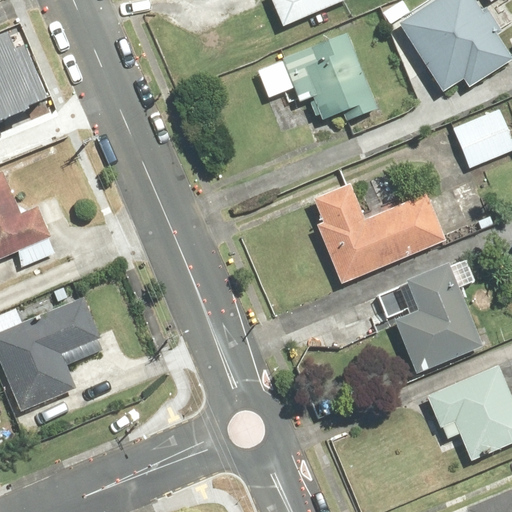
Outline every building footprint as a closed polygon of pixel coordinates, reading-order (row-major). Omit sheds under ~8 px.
[(278,0),(287,21),(337,0),(278,0)] [(430,0),(402,19),(449,90),(473,75),(478,82),(511,59),(511,49),(479,0),(430,0)] [(382,108),(349,27),(288,52),(316,121),(335,113),(340,125),(382,108)] [(10,32),(0,36),(0,94),(10,119),(49,104),(25,43),(16,46),(10,32)] [(0,94),(0,122),(10,119),(0,94)] [(511,132),(502,108),(459,126),(475,165),(511,149),(511,132)] [(0,253),(57,231),(44,200),(24,208),(8,170),(0,173),(0,253)] [(320,219),(347,282),(449,240),(432,199),(371,224),(354,184),(318,199),(325,217),(320,219)] [(487,343),(453,261),(412,279),(423,305),(395,317),(418,372),(487,343)] [(391,288),(370,298),(380,318),(400,308),(391,288)] [(87,294),(0,329),(0,348),(23,405),(84,381),(70,348),(104,334),(87,294)] [(511,380),(503,360),(428,391),(445,430),(460,424),(474,458),(511,442),(511,380)] [(511,511),(511,490),(470,505),(472,511),(511,511)]
